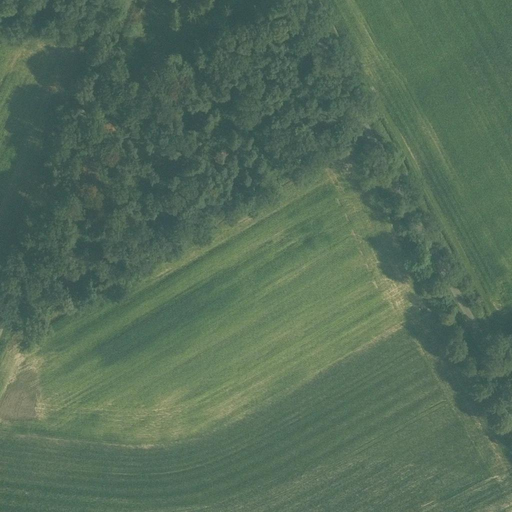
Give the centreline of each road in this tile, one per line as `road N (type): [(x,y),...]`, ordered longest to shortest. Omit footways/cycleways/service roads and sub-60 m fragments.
road 1 (unclassified): [(294,0),(511,398)]
road 2 (unclassified): [(133,0),(0,338)]
